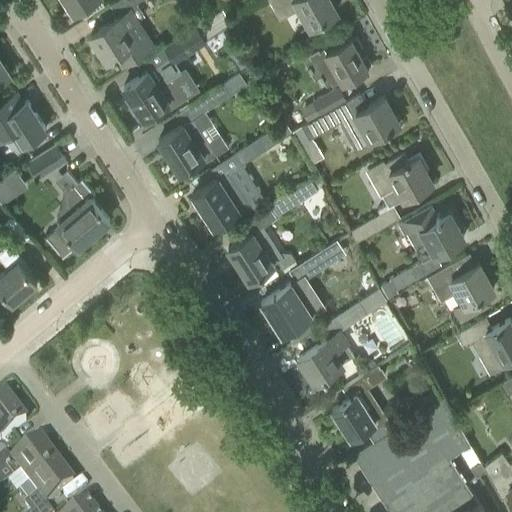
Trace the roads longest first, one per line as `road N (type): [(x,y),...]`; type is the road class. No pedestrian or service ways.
road 1 (residential): [(341,511),(153,220)]
road 2 (unclassified): [(511,243),(375,0)]
road 3 (residential): [(153,220),(26,26),(9,12)]
road 4 (residential): [(127,511),(3,348)]
road 5 (residential): [(3,348),(153,220)]
